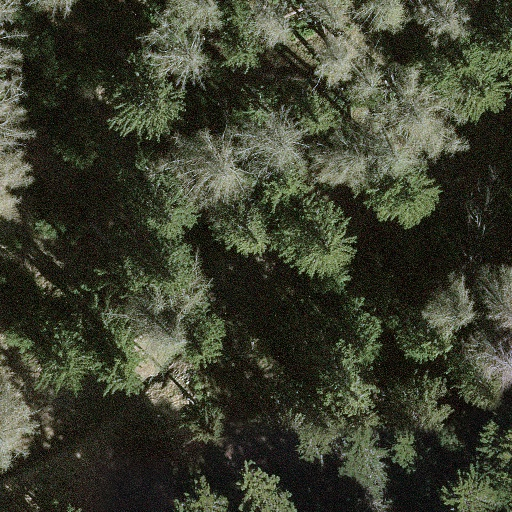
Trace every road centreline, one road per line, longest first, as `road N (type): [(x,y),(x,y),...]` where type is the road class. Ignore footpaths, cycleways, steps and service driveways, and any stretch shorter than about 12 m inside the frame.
road 1 (track): [(174,355),(511,90)]
road 2 (track): [(174,355),(0,439)]
